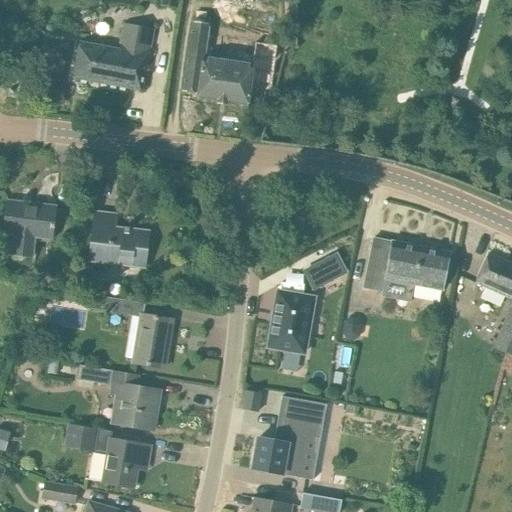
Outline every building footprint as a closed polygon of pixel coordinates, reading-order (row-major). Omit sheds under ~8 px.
[(222,104),(228,57),(220,56),(219,61),(204,59),(209,24),(192,22),(182,92),(197,94),(196,100),(222,104)] [(73,78),(142,91),(153,29),(124,23),(119,50),(80,43),(73,78)] [(228,57),(222,104),(247,108),(248,98),(267,101),(271,87),(277,46),(255,43),(253,55),(236,52),(235,58),(228,57)] [(51,239),(53,225),(54,211),(28,208),(29,204),(7,201),(3,233),(14,234),(12,254),(31,257),(34,236),(51,239)] [(146,253),(146,252),(149,232),(129,229),(129,228),(125,227),(124,231),(114,230),(116,215),(95,212),(89,261),(132,266),(134,251),(146,253)] [(450,254),(373,238),(362,289),(383,293),(385,284),(392,286),(393,280),(412,284),(411,288),(422,290),(423,286),(442,290),(450,254)] [(350,262),(344,250),(312,266),(311,265),(300,271),(307,286),(308,285),(309,288),(340,274),(337,268),(350,262)] [(511,300),(511,263),(488,253),(474,284),(511,300)] [(278,292),(268,347),(284,350),(300,353),(304,354),(314,298),(278,292)] [(110,298),(91,295),(88,311),(108,314),(110,298)] [(511,304),(493,348),(504,352),(511,333),(511,304)] [(168,320),(148,316),(140,315),(140,318),(132,316),(124,358),(132,359),(132,363),(164,368),(167,349),(163,349),(168,320)] [(342,322),(339,334),(343,339),(349,341),(354,337),(357,325),(353,320),(347,319),(342,322)] [(134,375),(77,365),(75,380),(109,385),(108,395),(114,396),(109,423),(148,430),(152,405),(157,406),(160,391),(132,386),(134,375)] [(335,372),(333,383),(340,384),(342,373),(335,372)] [(243,410),(257,412),(260,394),(246,391),(243,410)] [(258,438),(253,469),(300,478),(308,438),(319,440),(326,405),(288,399),(280,442),(274,441),(258,438)] [(112,432),(68,425),(64,447),(94,451),(94,450),(106,452),(102,482),(133,488),(137,462),(148,464),(150,446),(111,440),(112,432)] [(0,427),(0,448),(9,451),(14,431),(0,427)] [(78,486),(44,480),(41,497),(75,504),(78,486)] [(302,493),(299,509),(316,511),(338,511),(341,500),(302,493)] [(254,498),(254,499),(251,511),(291,511),(293,505),(254,498)] [(124,511),(88,502),(85,511),(124,511)]
